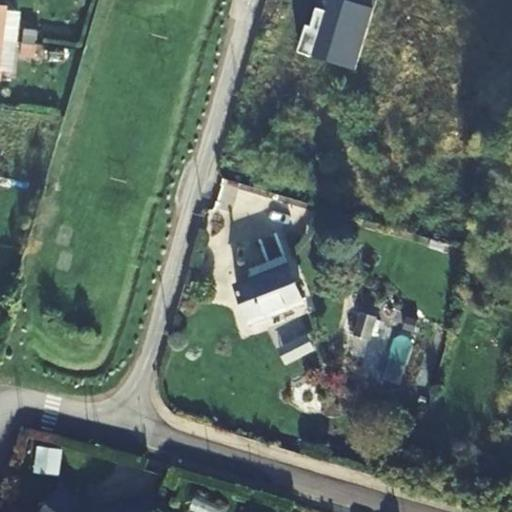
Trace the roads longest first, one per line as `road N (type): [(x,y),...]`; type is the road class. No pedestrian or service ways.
road 1 (residential): [(249,0),(125,431)]
road 2 (residential): [(125,431),(405,511)]
road 3 (residential): [(0,414),(5,407),(54,411),(125,431)]
